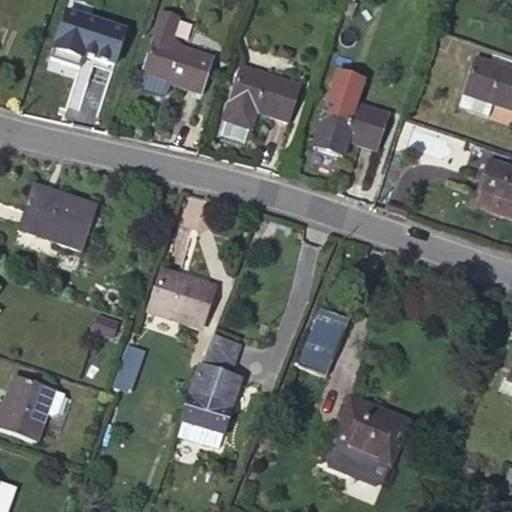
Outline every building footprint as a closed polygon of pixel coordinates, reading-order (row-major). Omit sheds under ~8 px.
[(122,33),(65,14),(53,49),(111,68),(122,33)] [(139,78),(141,79),(168,87),(197,96),(209,61),(168,47),(176,20),(160,15),(151,41),(139,78)] [(511,76),(473,63),(462,97),(492,107),(511,113),(511,76)] [(297,90),(238,71),(220,123),(248,132),(254,116),(284,125),(297,90)] [(168,87),(141,79),(137,88),(165,97),(168,87)] [(462,97),(457,112),(487,122),(492,107),(462,97)] [(385,119),(326,100),(315,135),(319,136),(345,145),(373,155),(385,119)] [(345,145),(319,136),(314,149),(341,158),(345,145)] [(511,172),(487,164),(476,198),(493,203),(511,209),(511,172)] [(94,210),(31,189),(16,234),(78,255),(94,210)] [(493,203),(476,198),(472,209),(489,214),(493,203)] [(511,209),(493,203),(489,214),(511,222),(511,209)] [(211,291),(159,275),(146,316),(197,332),(211,291)] [(347,324),(318,312),(296,368),(324,379),(347,324)] [(237,343),(214,333),(207,353),(230,362),(237,343)] [(133,396),(144,354),(127,350),(116,391),(133,396)] [(230,362),(207,353),(200,371),(210,375),(223,380),(230,362)] [(210,375),(200,371),(189,400),(199,404),(210,375)] [(239,386),(223,380),(210,375),(199,404),(227,414),(239,386)] [(56,417),(62,399),(52,396),(52,395),(11,381),(0,414),(0,434),(35,447),(41,428),(38,428),(42,417),(50,420),(56,417)] [(511,400),(511,386),(506,384),(502,382),(497,394),(511,400)] [(408,424),(348,399),(328,447),(336,451),(328,470),(366,487),(374,466),(386,471),(388,472),(408,424)] [(199,404),(189,400),(180,424),(218,438),(227,414),(199,404)] [(180,424),(174,439),(213,453),(218,438),(180,424)] [(374,466),(366,487),(374,490),(383,484),(386,471),(374,466)] [(511,476),(508,475),(497,501),(511,507),(511,476)] [(5,511),(13,491),(0,486),(0,511),(5,511)]
